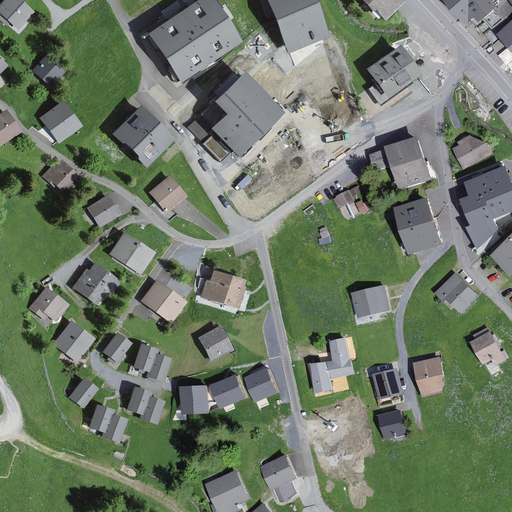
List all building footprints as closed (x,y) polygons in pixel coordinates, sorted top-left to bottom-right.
[(17,0),(6,0),(0,6),(0,17),(14,31),(31,14),(17,0)] [(240,47),(208,0),(199,0),(144,38),(178,89),(240,47)] [(245,72),(185,129),(198,142),(206,135),(226,156),(233,150),(241,158),(284,113),(277,105),(282,103),(287,99),(289,95),(292,87),(296,79),(302,76),(309,95),(344,80),(331,47),(326,37),(311,0),(264,0),(286,47),(277,50),(282,60),(276,62),(272,66),(269,72),(267,80),(265,86),(261,88),(245,72)] [(354,0),(369,15),(371,15),(380,24),(401,5),(396,0),(354,0)] [(446,0),(470,27),(480,18),(485,22),(503,7),(499,1),(499,0),(446,0)] [(511,0),(503,7),(485,22),(491,29),(502,34),(511,45),(511,0)] [(400,48),(366,72),(376,85),(368,90),(379,107),(421,78),(400,48)] [(46,57),(31,74),(49,91),(64,74),(46,57)] [(80,125),(64,104),(45,118),(61,139),(80,125)] [(171,144),(139,112),(110,141),(132,162),(143,173),(171,144)] [(6,115),(0,118),(0,147),(19,134),(6,115)] [(390,147),(372,153),(378,172),(395,167),(401,190),(437,179),(423,132),(388,142),(390,147)] [(465,146),(459,149),(469,169),(498,154),(493,143),(475,137),(463,143),(465,146)] [(57,161),(42,177),(64,199),(80,183),(57,161)] [(474,191),(464,195),(474,220),(468,222),(476,242),(504,231),(496,212),(511,206),(511,174),(508,164),(469,179),(474,191)] [(170,178),(151,194),(167,213),(186,197),(170,178)] [(360,186),(336,195),(340,207),(354,201),(352,195),(362,192),(360,186)] [(429,194),(396,205),(412,252),(445,241),(429,194)] [(107,199),(89,211),(100,228),(118,216),(107,199)] [(364,200),(357,203),(362,214),(369,212),(364,200)] [(328,230),(321,233),(324,239),(331,235),(328,230)] [(153,254),(122,236),(109,256),(140,275),(153,254)] [(511,236),(493,255),(511,273),(511,236)] [(95,261),(89,269),(111,284),(116,288),(122,280),(95,261)] [(86,267),(79,276),(103,294),(111,284),(89,269),(86,267)] [(244,279),(213,271),(211,280),(205,279),(201,296),(237,305),(244,279)] [(458,271),(438,291),(447,300),(450,297),(463,310),(480,293),(458,271)] [(79,276),(72,286),(96,304),(103,294),(79,276)] [(185,299),(156,278),(141,299),(170,320),(185,299)] [(387,284),(353,292),(359,317),(393,309),(387,284)] [(69,304),(45,286),(28,307),(48,323),(52,317),(56,320),(69,304)] [(95,339),(71,320),(52,344),(76,362),(95,339)] [(220,325),(198,337),(209,358),(231,346),(220,325)] [(478,337),(473,340),(484,362),(496,356),(499,361),(508,356),(494,330),(492,331),(489,326),(476,333),(478,337)] [(130,341),(116,330),(102,349),(109,355),(106,358),(114,364),(130,341)] [(307,363),(314,393),(346,386),(344,375),(356,372),(347,335),(334,339),(335,360),(316,363),(315,361),(307,363)] [(159,347),(142,342),(135,367),(148,371),(152,372),(158,352),(159,347)] [(166,381),(173,357),(158,352),(152,372),(148,371),(147,376),(166,381)] [(442,356),(417,362),(425,397),(442,393),(446,375),(442,356)] [(397,366),(376,371),(382,396),(403,391),(397,366)] [(272,367),(248,377),(259,402),(283,392),(272,367)] [(240,372),(213,384),(224,409),(251,397),(240,372)] [(101,388),(84,376),(71,396),(87,408),(101,388)] [(212,384),(184,386),(185,415),(215,413),(214,390),(212,390),(212,384)] [(153,391),(134,385),(127,410),(145,415),(146,415),(152,396),(153,391)] [(143,421),(159,426),(167,401),(152,396),(146,415),(145,415),(143,421)] [(97,404),(91,427),(105,431),(109,432),(114,414),(115,409),(97,404)] [(334,418),(324,420),(329,445),(362,437),(355,406),(345,408),(332,411),(334,418)] [(402,412),(383,416),(387,438),(407,433),(402,412)] [(103,437),(122,442),(129,418),(114,414),(109,432),(105,431),(103,437)] [(288,452),(262,465),(272,488),(299,476),(288,452)] [(239,470),(210,483),(217,498),(210,501),(214,511),(234,511),(242,509),(239,503),(251,497),(239,470)] [(275,511),(265,501),(252,511),(275,511)]
